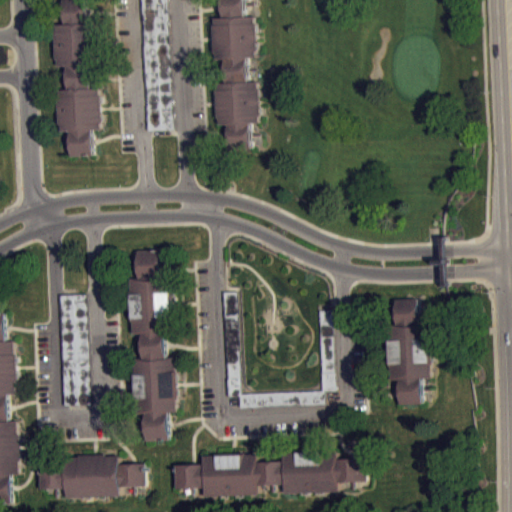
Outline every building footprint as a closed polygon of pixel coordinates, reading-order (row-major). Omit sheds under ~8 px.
[(95,153),(72,154),(72,129),(63,129),(62,89),(70,89),(69,64),(59,65),(57,23),(68,23),(67,0),(89,0),(90,22),(100,21),(102,62),(92,63),(93,87),(102,87),(104,128),(95,128),(95,153)] [(156,0),(146,0),(150,135),(177,134),(171,0),(156,0)] [(254,147),(231,148),(230,123),(222,123),(221,83),(228,83),(228,58),(217,58),(216,17),(227,16),(226,0),(248,0),(249,15),(259,15),(261,56),(251,56),(252,81),(261,80),(263,121),(253,122),(254,147)] [(172,438),(149,439),(149,412),(137,413),(135,358),(145,358),(144,332),(135,332),(134,277),(142,277),(142,249),(165,249),(165,277),(176,276),(178,331),(168,331),(169,356),(177,356),(178,410),(171,410),(172,438)] [(324,395),(245,397),(242,296),(227,296),(230,401),(241,400),(242,411),(327,408),(327,395),(338,395),(336,314),(322,315),(324,395)] [(65,410),(91,409),(89,298),(63,299),(65,410)] [(420,298),(421,322),(430,322),(432,377),(423,377),(425,401),(402,402),(401,378),(392,379),(389,326),(400,325),(398,298),(420,298)] [(16,502),(0,502),(0,312),(8,312),(9,340),(17,339),(19,393),(10,393),(11,419),(21,419),(23,473),(15,473),(16,502)] [(369,456),(369,480),(342,480),(342,490),(287,491),(287,483),(261,483),(262,493),(207,494),(207,486),(179,487),(179,464),(206,463),(206,454),(261,453),(261,460),(287,459),(286,450),(340,449),(340,457),(369,456)] [(147,462),(148,484),(123,485),(123,495),(69,496),(69,487),(43,487),(43,468),(69,467),(68,454),(122,453),(123,463),(147,462)]
